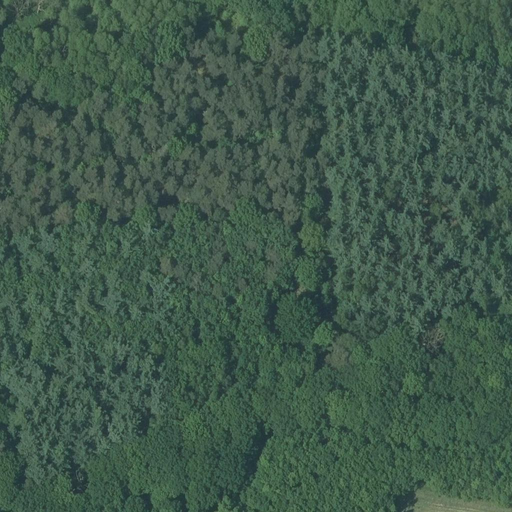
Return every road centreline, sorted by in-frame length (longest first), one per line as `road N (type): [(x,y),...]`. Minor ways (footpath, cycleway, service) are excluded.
road 1 (track): [(320,224),(0,251)]
road 2 (track): [(76,511),(365,384)]
road 3 (track): [(365,384),(337,320),(320,224)]
road 4 (track): [(365,384),(479,336),(511,337)]
